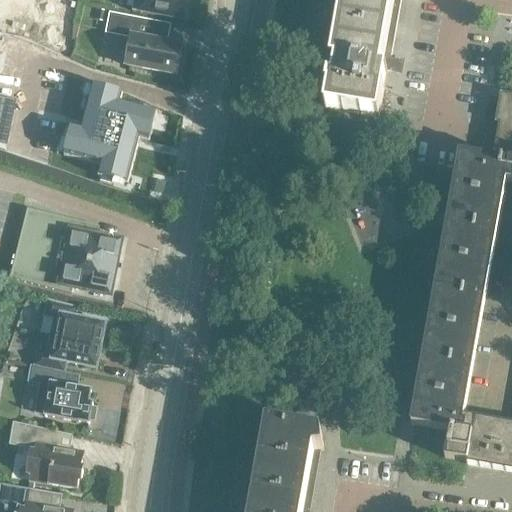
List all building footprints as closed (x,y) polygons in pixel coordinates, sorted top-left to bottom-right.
[(182,0),(133,0),(131,12),(182,22),(185,5),(182,4),(182,0)] [(390,61),(400,0),(342,0),(332,63),(336,64),(333,80),(328,79),(326,88),(328,89),(325,109),(378,119),(384,89),(382,88),(384,73),(388,73),(388,70),(396,73),(396,74),(397,74),(399,61),(398,61),(390,61)] [(95,10),(93,21),(104,23),(106,12),(95,10)] [(165,25),(110,15),(106,34),(131,38),(125,67),(177,76),(182,47),(161,43),(165,25)] [(71,128),(64,157),(100,166),(98,177),(128,185),(139,140),(149,143),(157,113),(120,104),(122,94),(92,86),(81,130),(71,128)] [(511,427),(463,419),(505,182),(511,183),(511,164),(511,97),(500,95),(495,124),(499,125),(499,126),(497,126),(491,159),(493,159),(493,161),(460,155),(459,155),(411,425),(412,426),(411,426),(451,433),(448,447),(447,447),(447,448),(448,448),(446,459),(445,459),(444,459),(467,463),(466,465),(467,466),(511,474),(511,427)] [(0,144),(7,145),(16,101),(0,97),(0,144)] [(89,225),(27,210),(10,280),(72,295),(73,290),(107,297),(109,287),(113,287),(120,253),(116,252),(118,242),(87,236),(89,225)] [(75,321),(77,310),(48,303),(46,317),(54,318),(50,337),(42,336),(100,348),(104,327),(75,321)] [(96,370),(100,348),(42,336),(42,337),(50,338),(45,357),(38,356),(35,367),(64,374),(67,364),(96,370)] [(63,374),(31,367),(29,383),(41,385),(36,414),(45,416),(45,418),(47,418),(87,425),(89,425),(89,424),(89,421),(94,422),(96,410),(91,409),(92,406),(93,404),(91,404),(91,405),(89,404),(90,393),(91,394),(91,392),(89,391),(89,392),(61,387),(63,374)] [(30,483),(77,491),(84,454),(60,450),(62,435),(13,424),(9,446),(35,451),(30,483)] [(323,451),(322,442),(321,434),(267,424),(251,511),(309,511),(320,451),(323,451)] [(24,511),(70,511),(49,508),(52,495),(2,486),(0,498),(0,505),(25,509),(24,511)]
